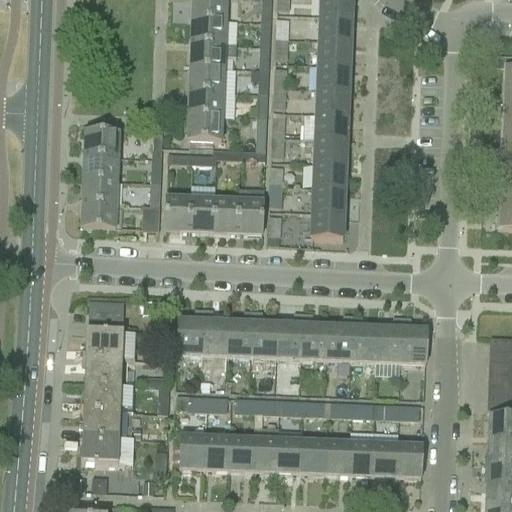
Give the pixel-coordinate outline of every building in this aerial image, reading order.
[(275,0),(275,17),(287,17),(287,0),(275,0)] [(318,0),(318,22),(350,23),(350,0),(318,0)] [(191,3),(190,27),(223,28),(224,4),(191,3)] [(260,10),(259,30),(269,30),(269,11),(260,10)] [(318,22),(317,46),(349,47),(350,23),(318,22)] [(275,26),(274,46),(286,46),(287,27),(275,26)] [(190,27),(189,50),(222,51),(223,28),(190,27)] [(259,30),(258,49),(268,50),(269,30),(259,30)] [(274,46),(273,66),(285,66),(286,46),(274,46)] [(317,46),(316,71),(348,72),(349,47),(317,46)] [(189,50),(188,74),(221,75),(222,63),(234,64),(235,52),(222,51),(189,50)] [(258,58),(257,78),(267,78),(267,59),(258,58)] [(511,62),(494,61),(494,73),(502,74),(503,74),(503,87),(506,87),(505,100),(501,100),(501,101),(502,101),(511,101),(511,62)] [(316,71),(315,95),(347,96),(348,72),(316,71)] [(188,74),(188,98),(220,99),(233,99),(233,76),(221,75),(188,74)] [(273,75),(272,95),(284,96),(285,76),(273,75)] [(257,78),(256,97),(266,98),(267,78),(257,78)] [(272,95),(271,115),(283,116),(284,96),(272,95)] [(315,95),(314,120),(346,121),(347,96),(315,95)] [(188,98),(187,122),(220,123),(220,99),(188,98)] [(500,127),(500,128),(501,128),(511,128),(511,101),(502,101),(502,113),(505,113),(504,127),(500,127)] [(256,106),(255,124),(265,124),(265,106),(256,106)] [(302,120),(301,144),(313,145),(345,146),(346,121),(314,120),(302,120)] [(220,123),(187,122),(186,143),(185,143),(185,146),(219,147),(220,123)] [(271,125),(270,144),(282,145),(283,125),(271,125)] [(499,153),(499,155),(500,155),(511,155),(511,128),(501,128),(501,140),(504,140),(503,154),(499,153)] [(83,138),(82,162),(117,164),(118,131),(96,130),(96,138),(83,138)] [(255,134),(254,158),(263,158),(264,135),(255,134)] [(151,140),(150,165),(160,165),(161,140),(151,140)] [(270,144),(269,164),(281,165),(282,145),(270,144)] [(313,145),(312,169),(344,170),(345,146),(313,145)] [(498,180),(498,181),(499,181),(511,181),(511,155),(500,155),(500,167),(503,167),(502,180),(498,180)] [(215,156),(215,166),(239,167),(239,157),(215,156)] [(239,157),(239,167),(263,168),(263,158),(254,158),(239,157)] [(170,161),(170,171),(190,171),(191,162),(170,161)] [(82,162),(81,186),(116,187),(117,164),(82,162)] [(191,162),(190,171),(210,172),(210,162),(191,162)] [(149,185),(149,189),(159,189),(159,186),(160,169),(150,169),(149,185)] [(312,169),(311,194),(343,195),(344,170),(312,169)] [(269,174),(268,194),(280,194),(281,174),(269,174)] [(497,207),(497,209),(498,209),(511,209),(511,181),(499,181),(499,185),(499,193),(502,194),(501,207),(497,207)] [(81,186),(80,210),(115,211),(116,187),(81,186)] [(149,190),(148,206),(158,207),(159,190),(159,189),(149,189),(149,190)] [(189,205),(188,239),(212,240),(213,204),(214,193),(190,192),(189,203),(189,205)] [(268,194),(267,213),(279,214),(280,194),(268,194)] [(311,194),(310,217),(342,219),(343,195),(311,194)] [(237,206),(236,241),(260,242),(262,207),(248,207),(248,195),(238,195),(237,206)] [(163,238),(188,239),(189,205),(164,203),(163,238)] [(213,205),(212,240),(236,241),(237,206),(213,205)] [(496,234),(496,236),(511,236),(511,209),(498,209),(498,221),(500,221),(500,234),(496,234)] [(115,211),(80,210),(79,235),(114,236),(115,211)] [(140,237),(157,238),(158,213),(141,212),(140,237)] [(342,219),(310,217),(308,244),(341,245),(342,219)] [(267,223),(266,243),(278,244),(279,224),(267,223)] [(175,362),(200,363),(202,316),(193,315),(193,328),(176,327),(175,362)] [(200,363),(225,364),(226,329),(211,328),(211,316),(202,316),(200,363)] [(225,364),(250,364),(251,318),(242,317),(242,330),(226,329),(225,364)] [(250,364),(274,365),(276,331),(260,330),(260,318),(251,318),(250,364)] [(274,365),(299,366),(301,320),(292,319),(291,331),(276,331),(274,365)] [(299,366),(324,367),(325,333),(309,332),(310,320),(301,320),(299,366)] [(324,367),(348,368),(350,321),(341,321),(341,333),(325,333),(324,367)] [(348,368),(373,369),(374,335),(359,334),(359,322),(350,321),(348,368)] [(373,369),(398,370),(400,323),(391,323),(390,335),(374,335),(373,369)] [(400,323),(398,370),(423,371),(424,337),(408,336),(409,324),(400,323)] [(84,337),(83,364),(120,365),(126,366),(126,363),(134,363),(135,339),(121,338),(84,337)] [(488,344),(487,356),(511,357),(511,345),(488,344)] [(487,356),(487,368),(511,369),(511,357),(487,356)] [(83,364),(82,390),(119,392),(120,365),(83,364)] [(487,368),(487,380),(510,381),(511,379),(511,369),(487,368)] [(487,380),(486,392),(510,393),(510,381),(487,380)] [(145,383),(144,393),(159,394),(163,394),(164,384),(160,384),(145,383)] [(82,390),(81,417),(118,418),(124,419),(124,416),(131,416),(132,392),(119,392),(82,390)] [(486,392),(486,404),(510,405),(510,393),(486,392)] [(157,395),(157,421),(166,422),(167,422),(167,395),(166,395),(157,395)] [(174,403),(174,417),(186,417),(205,418),(206,405),(187,404),(174,403)] [(510,405),(486,404),(485,416),(509,417),(510,405)] [(206,405),(205,418),(224,419),(225,405),(206,405)] [(234,406),(234,419),(253,420),(254,407),(234,406)] [(254,407),(253,420),(272,421),(273,407),(254,407)] [(282,408),(282,421),(301,422),(301,409),(282,408)] [(301,409),(301,422),(320,423),(321,409),(301,409)] [(330,410),(329,423),(349,424),(349,411),(330,410)] [(349,411),(349,424),(368,425),(369,411),(349,411)] [(378,425),(396,426),(397,412),(378,411),(378,425)] [(397,413),(397,426),(416,427),(417,413),(397,413)] [(81,417),(80,443),(117,445),(130,445),(131,419),(124,419),(118,418),(81,417)] [(511,423),(488,422),(487,447),(511,447),(511,423)] [(251,446),(250,479),(274,480),(275,447),(275,438),(275,435),(252,434),(251,446)] [(275,450),(274,480),(298,481),(299,448),(300,439),(275,438),(275,447),(275,450)] [(347,450),(345,483),(370,484),(371,451),(371,439),(348,438),(348,450),(347,450)] [(322,482),(345,483),(347,450),(347,441),(323,440),(323,449),(322,482)] [(117,445),(80,443),(79,471),(116,472),(117,445)] [(177,476),(202,477),(203,444),(179,443),(177,476)] [(202,477),(226,478),(228,445),(203,444),(202,477)] [(226,478),(250,479),(251,446),(228,445),(226,478)] [(511,447),(487,447),(486,471),(511,471),(511,447)] [(298,481),(322,482),(323,449),(299,448),(298,481)] [(370,484),(394,484),(395,452),(371,451),(370,484)] [(395,452),(394,484),(419,485),(420,453),(395,452)] [(511,471),(486,471),(485,495),(511,496),(511,471)] [(62,484),(61,497),(71,498),(72,485),(62,484)] [(90,484),(89,499),(105,500),(105,485),(90,484)] [(74,485),(73,498),(83,499),(84,486),(74,485)] [(511,511),(511,496),(485,495),(484,511),(511,511)]
